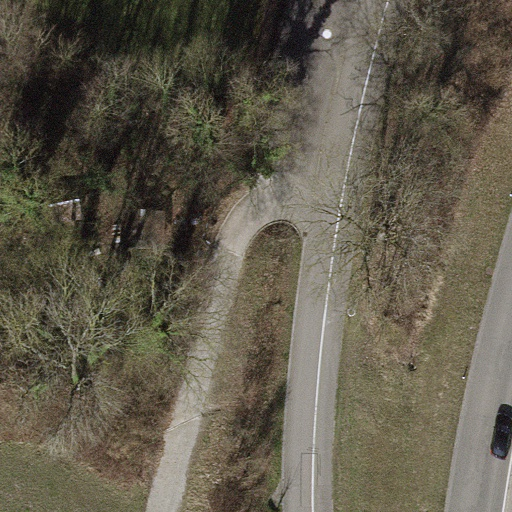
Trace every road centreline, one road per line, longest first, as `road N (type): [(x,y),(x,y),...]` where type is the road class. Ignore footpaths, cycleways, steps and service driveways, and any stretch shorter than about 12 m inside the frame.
road 1 (residential): [(310,511),(317,345),(335,209),(384,0)]
road 2 (track): [(335,209),(295,201),(258,210),(233,245),(172,511)]
road 3 (residential): [(511,322),(476,511)]
